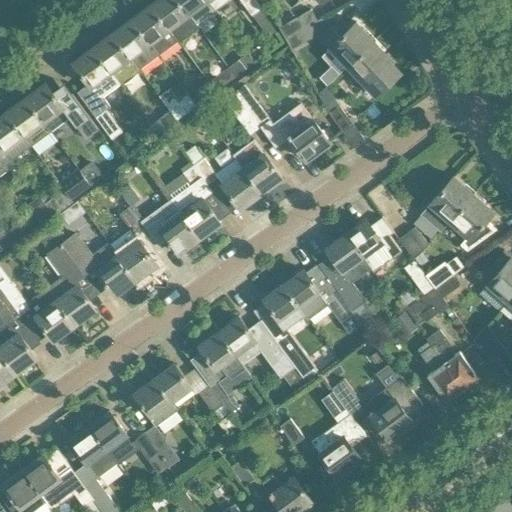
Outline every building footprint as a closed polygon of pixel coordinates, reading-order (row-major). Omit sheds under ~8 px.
[(177,0),(155,0),(150,3),(177,40),(178,39),(179,41),(197,27),(177,0)] [(207,0),(177,0),(197,27),(198,27),(195,23),(214,9),(207,0)] [(207,0),(214,9),(226,0),(207,0)] [(239,0),(251,15),(253,13),(265,30),(272,25),(261,7),(255,0),(239,0)] [(150,3),(131,18),(158,54),(177,40),(150,3)] [(311,9),(279,27),(285,38),(306,26),(317,20),(311,9)] [(131,18),(112,32),(138,69),(158,54),(131,18)] [(337,21),(320,37),(348,66),(374,40),(356,21),(346,30),(337,21)] [(306,26),(285,38),(291,49),(312,37),(306,26)] [(112,32),(92,47),(119,83),(130,75),(138,69),(112,32)] [(374,40),(348,66),(352,70),(366,85),(376,95),(390,81),(401,71),(391,61),(392,60),(374,40)] [(92,47),(73,61),(89,83),(78,91),(78,90),(77,91),(102,126),(112,118),(105,108),(109,105),(103,95),(119,83),(92,47)] [(238,59),(227,67),(234,77),(244,70),(245,69),(238,59)] [(414,64),(407,69),(412,77),(420,71),(414,64)] [(227,67),(208,81),(215,91),(234,77),(227,67)] [(321,75),(313,83),(320,90),(328,82),(321,75)] [(215,91),(208,81),(197,89),(204,99),(215,91)] [(45,82),(25,97),(50,131),(70,116),(77,125),(79,124),(88,136),(98,128),(73,94),(61,103),(45,82)] [(244,83),(234,91),(239,99),(260,127),(262,126),(277,146),(285,139),(292,149),(296,146),(306,159),(330,141),(312,118),(300,102),(273,122),(244,83)] [(187,93),(167,107),(169,110),(176,119),(187,111),(196,105),(187,93)] [(25,97),(5,111),(31,145),(37,154),(57,140),(50,131),(25,97)] [(239,99),(231,106),(251,134),(260,127),(239,99)] [(329,112),(331,115),(355,147),(365,140),(339,104),(329,112)] [(157,134),(176,119),(169,110),(158,118),(150,125),(156,132),(157,134)] [(5,111),(0,115),(0,144),(12,159),(31,145),(5,111)] [(147,121),(139,127),(147,138),(156,132),(150,125),(147,121)] [(273,184),(282,177),(255,138),(233,153),(236,158),(235,158),(259,191),(271,182),(273,184)] [(0,144),(0,174),(15,163),(12,159),(0,144)] [(194,164),(193,164),(208,184),(218,177),(240,208),(249,201),(248,199),(259,191),(235,158),(214,173),(194,145),(185,152),(194,164)] [(92,162),(81,171),(84,174),(90,183),(101,175),(92,162)] [(171,198),(198,236),(210,227),(211,229),(221,223),(198,191),(208,184),(193,164),(163,186),(171,198)] [(63,189),(70,198),(81,190),(90,183),(84,174),(81,171),(77,165),(57,180),(63,189)] [(443,228),(450,220),(474,193),(453,175),(424,209),(432,216),(431,218),(443,228)] [(63,189),(44,203),(50,211),(70,198),(63,189)] [(474,193),(450,220),(468,235),(460,244),(467,250),(497,228),(486,219),(494,210),(474,193)] [(50,211),(44,203),(39,195),(27,203),(40,221),(40,220),(43,224),(54,217),(50,211)] [(84,197),(82,202),(85,206),(91,206),(93,201),(89,197),(84,197)] [(154,211),(140,221),(143,225),(159,246),(168,238),(179,253),(188,246),(186,244),(198,236),(171,198),(154,211)] [(129,228),(109,243),(134,277),(146,269),(148,270),(157,264),(134,233),(143,225),(140,221),(129,206),(119,213),(129,228)] [(357,225),(347,233),(372,267),(374,270),(400,250),(389,234),(393,231),(382,217),(370,225),(365,218),(357,224),(357,225)] [(15,224),(5,231),(12,241),(22,233),(15,224)] [(1,225),(0,226),(0,247),(1,249),(12,241),(5,231),(1,225)] [(414,226),(399,238),(412,257),(428,245),(414,226)] [(54,232),(62,242),(91,282),(101,275),(115,294),(124,288),(123,286),(134,277),(109,243),(108,241),(91,254),(75,233),(67,238),(62,231),(59,233),(57,230),(54,232)] [(332,256),(319,266),(338,292),(339,291),(346,300),(353,309),(354,311),(367,302),(352,281),(372,267),(347,233),(335,242),(334,241),(325,247),(332,256)] [(64,274),(47,287),(73,322),(85,314),(86,315),(95,309),(81,289),(91,282),(62,242),(48,252),(64,274)] [(495,275),(487,283),(480,293),(500,310),(508,301),(511,296),(511,256),(504,249),(488,269),(495,275)] [(456,255),(446,262),(454,274),(464,266),(456,255)] [(426,277),(434,287),(435,288),(454,274),(446,262),(426,277)] [(295,276),(285,284),(305,312),(309,318),(327,305),(328,304),(326,300),(320,292),(315,285),(303,268),(294,275),(295,276)] [(454,274),(435,288),(441,297),(460,283),(454,274)] [(426,277),(417,284),(424,294),(425,293),(434,287),(426,277)] [(61,331),(73,322),(47,287),(31,298),(33,301),(28,304),(17,289),(15,290),(9,282),(8,283),(2,287),(1,288),(39,340),(38,338),(47,331),(54,340),(63,333),(61,331)] [(269,312),(261,318),(296,368),(302,376),(315,366),(286,326),(292,322),(305,312),(285,284),(273,292),(272,291),(263,297),(272,310),(269,312)] [(1,288),(0,288),(0,316),(6,325),(2,328),(0,329),(0,351),(14,370),(26,362),(27,364),(36,357),(29,347),(39,340),(1,288)] [(424,294),(407,307),(417,323),(423,319),(425,321),(438,312),(425,293),(424,294)] [(346,300),(339,305),(346,314),(353,309),(346,300)] [(406,310),(392,321),(403,336),(417,327),(415,324),(406,310)] [(231,323),(220,331),(243,363),(262,349),(283,378),(284,377),(286,376),(296,368),(261,318),(248,328),(239,316),(230,322),(231,323)] [(487,325),(474,340),(495,367),(510,355),(487,325)] [(425,337),(428,341),(431,346),(462,389),(478,377),(459,351),(457,353),(439,329),(425,337)] [(202,349),(190,358),(210,385),(220,378),(243,363),(220,331),(208,340),(207,338),(199,345),(202,349)] [(434,369),(428,373),(446,400),(462,389),(431,346),(428,341),(418,347),(434,369)] [(0,383),(3,381),(2,379),(14,370),(0,351),(0,383)] [(166,370),(156,378),(172,400),(191,386),(174,363),(165,369),(166,370)] [(373,398),(363,405),(376,422),(388,438),(412,421),(409,416),(423,405),(401,376),(387,387),(386,386),(372,396),(373,398)] [(172,400),(156,378),(144,387),(143,385),(134,392),(143,404),(141,406),(155,425),(177,408),(171,401),(172,400)] [(220,378),(210,385),(223,404),(228,412),(239,405),(233,396),(235,394),(230,388),(228,389),(220,378)] [(332,386),(330,387),(345,407),(355,399),(358,397),(344,378),(332,386)] [(210,385),(199,393),(213,412),(223,404),(210,385)] [(102,418),(91,425),(113,456),(113,457),(114,458),(117,463),(118,464),(139,448),(148,460),(159,452),(158,451),(145,432),(132,441),(110,410),(101,416),(102,418)] [(352,446),(366,435),(350,414),(312,442),(337,476),(361,459),(352,446)] [(289,417),(279,425),(294,445),(304,438),(289,417)] [(95,479),(117,463),(113,457),(113,456),(91,425),(80,434),(78,432),(70,439),(86,461),(74,471),(94,499),(101,509),(111,501),(95,479)] [(155,425),(145,432),(158,451),(168,443),(155,425)] [(94,499),(74,471),(71,466),(58,476),(43,454),(34,460),(35,461),(24,469),(41,493),(46,500),(53,509),(74,493),(84,507),(94,499)] [(294,457),(260,482),(270,496),(271,495),(283,511),(294,511),(311,500),(306,492),(301,486),(310,479),(294,457)] [(241,459),(230,466),(245,486),(255,479),(241,459)] [(12,476),(3,483),(12,495),(4,501),(12,511),(30,511),(46,501),(46,500),(41,493),(24,469),(12,478),(12,476)] [(185,511),(201,511),(186,491),(176,499),(185,511)] [(484,511),(511,511),(511,507),(505,497),(485,511),(484,511)]
